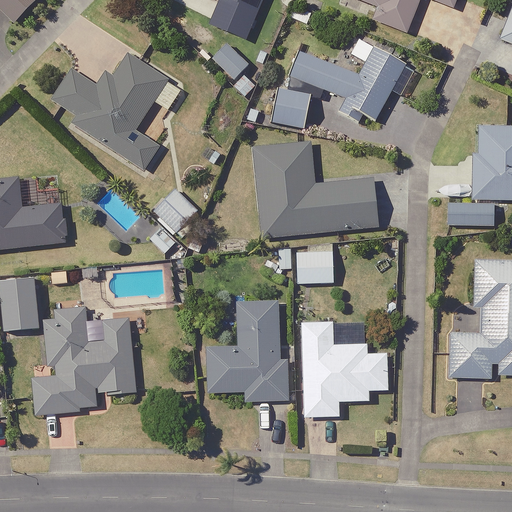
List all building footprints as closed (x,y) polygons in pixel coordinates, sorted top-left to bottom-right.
[(42,1),(41,0),(0,0),(0,10),(17,27),(42,1)] [(220,0),(223,1),(212,27),(246,42),(263,0),(220,0)] [(354,0),(380,10),(376,23),(408,35),(421,0),(426,0),(454,10),(457,0),(354,0)] [(511,17),(502,42),(511,46),(511,17)] [(362,117),(381,125),(392,100),(399,103),(415,65),(360,41),(352,59),(369,66),(363,80),(302,54),(289,85),(321,99),(324,92),(348,103),(341,117),(359,125),(362,117)] [(248,67),(225,47),(211,62),(235,83),(248,67)] [(160,149),(137,134),(156,103),(171,113),(184,93),(129,57),(115,80),(108,76),(99,90),(74,74),(55,103),(79,119),(74,126),(145,172),(160,149)] [(262,87),(247,74),(234,90),(249,103),(262,87)] [(315,98),(280,93),(275,126),(309,131),(315,98)] [(267,110),(249,108),(248,126),(265,128),(267,110)] [(474,201),(497,202),(511,202),(511,129),(481,129),(480,157),(476,157),(474,201)] [(317,189),(313,148),(256,153),(265,241),(381,230),(377,183),(317,189)] [(26,213),(23,183),(0,185),(0,253),(68,247),(64,209),(26,213)] [(200,214),(178,193),(153,219),(175,240),(200,214)] [(496,232),(497,205),(451,204),(450,230),(496,232)] [(178,245),(163,231),(151,244),(166,258),(178,245)] [(203,258),(209,241),(194,235),(188,253),(203,258)] [(337,286),(336,246),(310,247),(311,253),(299,254),(300,287),(337,286)] [(295,272),(294,250),(281,250),(281,273),(295,272)] [(511,263),(478,263),(477,311),(483,311),(482,337),(454,336),(452,380),(501,382),(501,377),(511,377),(511,263)] [(70,270),(52,272),(53,287),(72,285),(70,270)] [(43,332),(40,285),(4,288),(7,334),(43,332)] [(280,350),(280,305),(240,306),(241,350),(210,350),(211,396),(248,395),(249,405),(290,405),(289,350),(280,350)] [(36,381),(38,418),(99,415),(98,396),(137,395),(134,323),(105,324),(106,345),(90,346),(88,306),(58,307),(59,322),(48,323),(50,381),(36,381)] [(370,357),(369,325),(304,327),(307,420),(341,419),(341,405),(371,404),(371,394),(391,393),(390,357),(370,357)]
